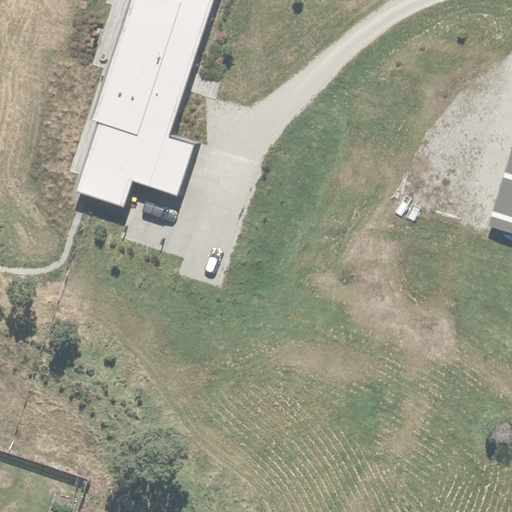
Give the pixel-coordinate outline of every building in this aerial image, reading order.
[(102,0),(39,0),(25,7),(45,51),(60,44),(72,69),(114,49),(99,15),(108,11),(102,0)] [(348,63),(340,86),(372,96),(379,73),(348,63)] [(204,98),(191,135),(348,188),(360,150),(204,98)] [(92,312),(81,346),(106,355),(118,321),(92,312)] [(0,419),(26,430),(37,404),(51,410),(64,378),(0,350),(0,419)] [(385,389),(340,511),(379,511),(420,402),(385,389)]
